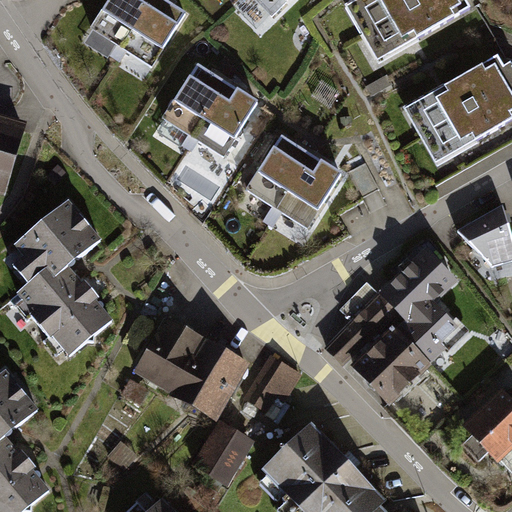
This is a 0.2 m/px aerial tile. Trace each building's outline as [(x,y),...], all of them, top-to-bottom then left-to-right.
[(154,0),(113,0),(92,41),(153,78),(187,19),(154,0)] [(246,0),(277,29),(304,0),(246,0)] [(374,0),(345,16),(375,69),(469,18),(463,5),(469,2),(468,0),(374,0)] [(496,65),(404,119),(435,171),(511,126),(511,77),(509,72),(503,76),(496,65)] [(197,72),(163,133),(223,171),(260,107),(197,72)] [(28,126),(0,118),(0,199),(5,201),(28,126)] [(342,179),(283,141),(246,197),(307,232),(342,179)] [(511,244),(502,206),(456,232),(491,269),(511,261),(511,244)] [(99,248),(66,210),(14,255),(22,265),(10,275),(25,292),(8,307),(62,369),(110,328),(66,277),(99,248)] [(403,284),(380,306),(403,331),(396,337),(427,371),(459,342),(433,312),(460,288),(425,249),(395,275),(403,284)] [(351,377),(387,417),(432,376),(427,371),(396,337),(403,331),(380,306),(367,292),(340,317),(353,330),(329,353),(345,370),(367,349),(373,357),(351,377)] [(201,349),(158,321),(121,380),(166,407),(201,349)] [(246,376),(201,349),(166,407),(211,434),(246,376)] [(300,374),(270,355),(243,400),(273,418),(300,374)] [(38,417),(6,379),(0,383),(0,511),(30,511),(48,497),(5,445),(38,417)] [(511,469),(511,415),(499,402),(461,438),(501,480),(511,469)] [(253,442),(219,423),(194,470),(228,488),(253,442)] [(306,434),(260,482),(291,511),(376,511),(382,506),(306,434)]
